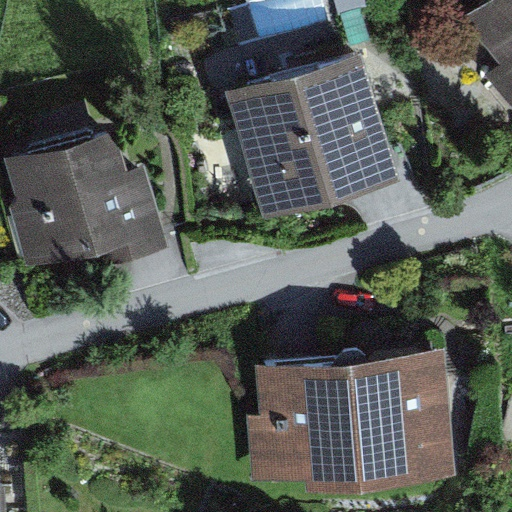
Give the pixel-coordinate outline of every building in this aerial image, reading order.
[(257,0),(266,33),(334,15),(330,0),(257,0)] [(511,0),(473,0),(460,11),(511,71),(511,0)] [(354,32),(236,63),(273,203),(391,173),(354,32)] [(117,109),(9,141),(23,191),(11,194),(28,252),(107,229),(111,244),(164,229),(140,148),(129,152),(117,109)] [(460,323),(266,339),(276,453),(469,437),(460,323)]
